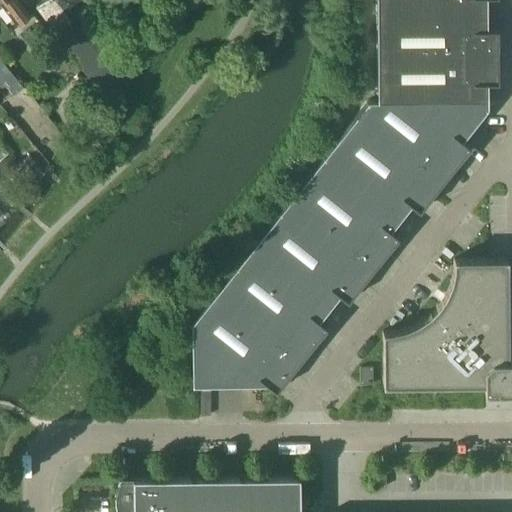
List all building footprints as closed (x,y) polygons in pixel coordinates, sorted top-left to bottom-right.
[(0,0),(0,3),(15,24),(27,15),(16,0),(0,0)] [(126,57),(83,0),(42,0),(36,5),(101,91),(126,57)] [(418,209),(469,146),(460,139),(486,107),(486,99),(486,81),(496,81),(496,28),(486,28),(485,0),(375,0),(376,99),(367,99),(190,322),(191,384),(266,383),(274,390),(325,326),(317,319),(338,293),(346,300),(397,236),(389,229),(409,203),(418,209)] [(49,37),(34,48),(39,56),(55,45),(49,37)] [(21,86),(2,63),(0,65),(0,85),(9,96),(21,86)] [(9,154),(0,160),(0,177),(1,179),(18,166),(9,154)] [(29,156),(19,164),(30,177),(40,169),(29,156)] [(511,357),(506,357),(505,257),(452,257),(452,267),(450,277),(449,281),(443,294),(434,305),(426,313),(417,319),(414,321),(404,325),(401,326),(391,329),(381,330),(381,383),(482,382),(482,389),(511,388),(511,357)] [(371,383),(371,365),(358,365),(359,383),(371,383)] [(384,486),(384,474),(372,474),(372,486),(384,486)] [(297,511),(297,475),(131,476),(117,477),(114,484),(113,487),(112,493),(112,499),(114,509),(115,511),(297,511)]
